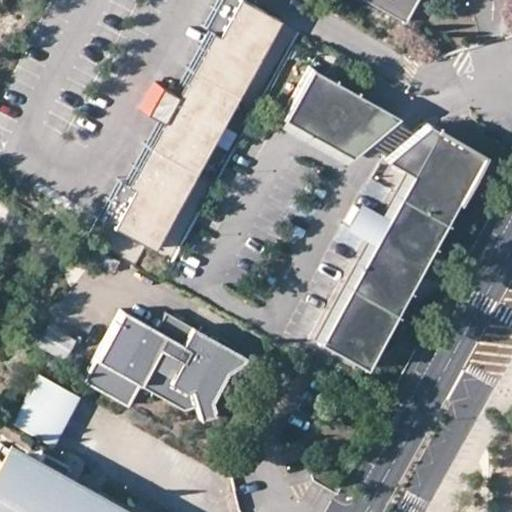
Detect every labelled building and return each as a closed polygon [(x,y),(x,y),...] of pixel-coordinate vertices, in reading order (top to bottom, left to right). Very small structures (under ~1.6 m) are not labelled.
[(279,20),(243,0),(237,0),(111,225),(152,248),(279,20)] [(360,0),(404,25),(417,0),(360,0)] [(387,114),(310,70),(282,118),(341,152),(380,120),(387,114)] [(380,120),(341,152),(282,118),(278,125),(343,162),(386,127),(380,120)] [(410,175),(317,341),(364,367),(482,156),(427,125),(384,161),(404,172),(410,175)] [(317,341),(410,175),(404,172),(392,192),(377,220),(372,229),(368,236),(311,339),(317,341)] [(359,221),(364,213),(355,208),(347,224),(368,236),(372,229),(359,221)] [(359,221),(372,229),(377,220),(364,213),(359,221)] [(204,395),(207,392),(208,389),(209,387),(211,383),(213,379),(214,372),(214,364),(230,359),(233,353),(155,308),(144,326),(111,306),(70,376),(119,403),(131,382),(174,407),(186,402),(192,415),(205,410),(203,405),(202,400),(204,395)] [(43,322),(33,344),(61,356),(71,334),(43,322)] [(72,399),(35,379),(10,425),(46,445),(72,399)] [(50,447),(75,402),(72,399),(46,445),(50,447)] [(109,511),(96,504),(91,511),(85,511),(53,494),(66,471),(41,458),(29,480),(24,477),(31,466),(1,449),(0,450),(0,511),(109,511)]
